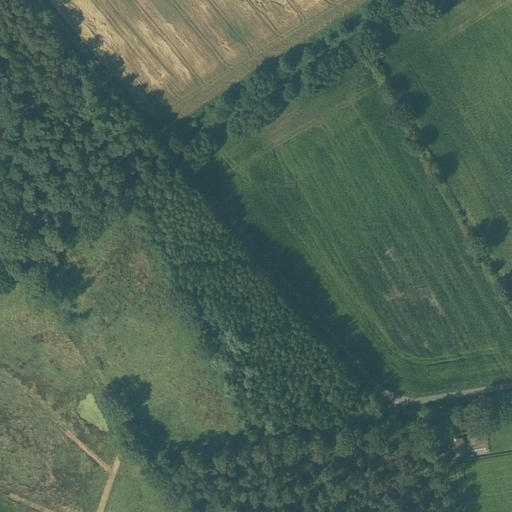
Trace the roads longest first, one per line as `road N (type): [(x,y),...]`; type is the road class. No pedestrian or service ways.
road 1 (unclassified): [(511,385),(416,401),(380,391),(37,0)]
road 2 (track): [(171,152),(410,0)]
